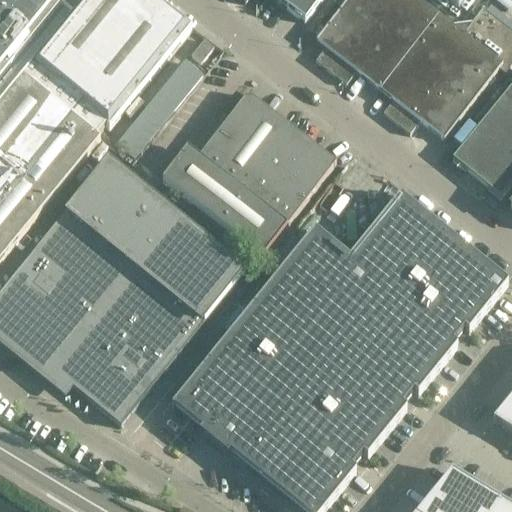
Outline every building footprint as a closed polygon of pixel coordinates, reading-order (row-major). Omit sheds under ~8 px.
[(0,0),(0,266),(15,247),(99,146),(95,143),(104,132),(108,135),(190,34),(148,0),(0,0)] [(286,0),(311,18),(324,0),(286,0)] [(379,95),(436,19),(411,0),(349,0),(315,46),(324,53),(314,65),(346,89),(355,77),(379,95)] [(446,0),(458,9),(465,0),(446,0)] [(511,67),(511,35),(481,12),(473,23),(455,25),(454,25),(446,26),(436,19),(379,95),(387,101),(378,114),(409,138),(419,125),(443,144),(498,73),(504,78),(511,67)] [(511,90),(453,163),(501,201),(511,187),(511,90)] [(293,135),(248,100),(199,164),(177,167),(162,186),(262,263),(333,172),(290,138),(293,135)] [(120,430),(177,358),(243,278),(107,166),(42,247),(0,297),(0,347),(64,398),(70,390),(120,430)] [(506,288),(400,202),(349,264),(314,236),(232,337),(172,412),(201,435),(200,436),(228,458),(229,457),(296,511),(325,511),(355,476),(351,473),(362,459),(366,462),(405,413),(402,410),(413,396),(417,399),(456,351),(453,348),(464,333),(468,336),(506,288)] [(511,401),(493,425),(511,436),(511,401)] [(511,511),(452,475),(422,511),(511,511)]
